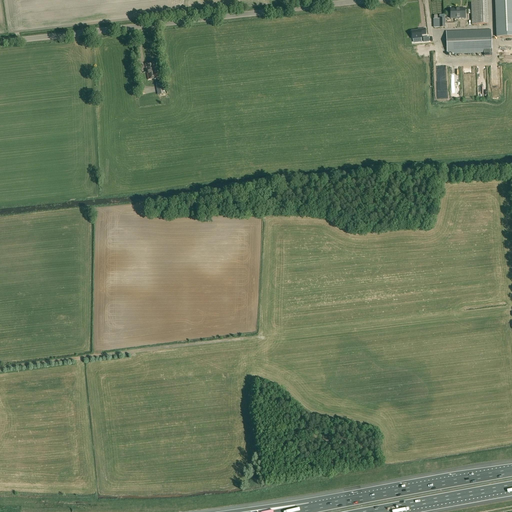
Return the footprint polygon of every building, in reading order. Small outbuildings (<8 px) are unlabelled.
[(488,24),(487,0),(470,0),(472,25),(488,24)] [(496,19),(496,37),(511,36),(511,0),(494,0),(496,19)] [(465,9),(450,9),(451,19),(465,18),(465,9)] [(411,31),(412,39),(422,38),(421,35),(426,34),(425,29),(419,30),(411,31)] [(447,54),(484,53),(484,56),(492,56),(491,30),(446,32),(447,54)] [(157,74),(154,62),(145,64),(148,80),(157,78),(158,78),(157,74)] [(164,82),(158,83),(160,95),(166,93),(164,82)]
